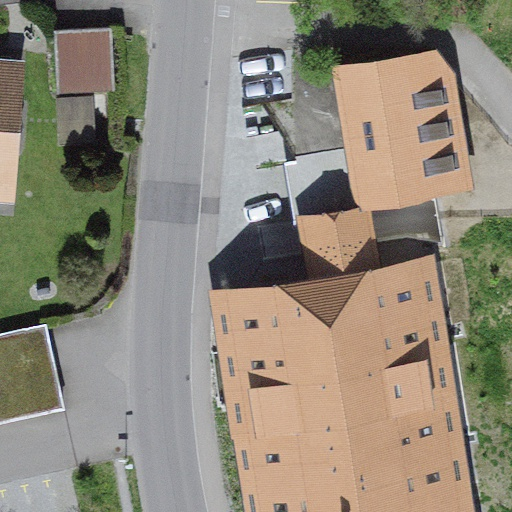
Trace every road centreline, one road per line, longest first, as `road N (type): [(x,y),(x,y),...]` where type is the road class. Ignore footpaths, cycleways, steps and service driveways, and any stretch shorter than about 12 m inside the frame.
road 1 (residential): [(177,511),(164,420),(183,29)]
road 2 (residential): [(511,102),(449,41),(183,29)]
